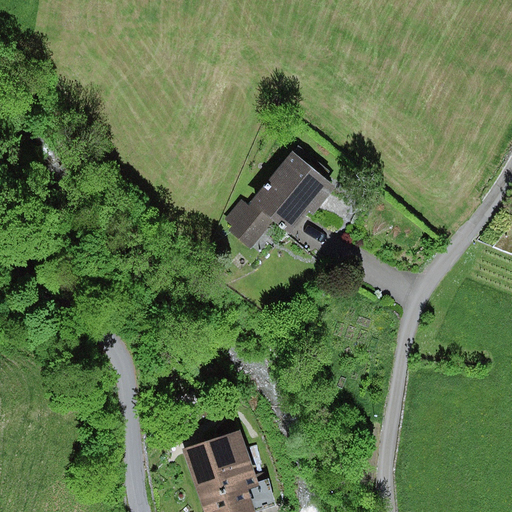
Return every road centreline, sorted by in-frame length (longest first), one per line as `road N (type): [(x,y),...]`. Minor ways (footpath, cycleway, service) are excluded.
road 1 (residential): [(389,511),(385,476),(417,296),(511,168)]
road 2 (unclassified): [(0,249),(119,352),(142,511)]
